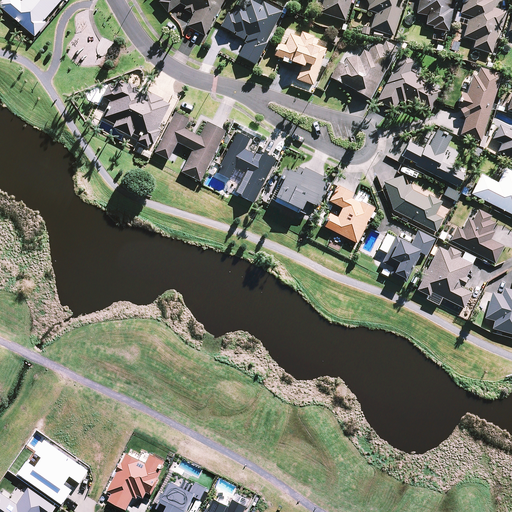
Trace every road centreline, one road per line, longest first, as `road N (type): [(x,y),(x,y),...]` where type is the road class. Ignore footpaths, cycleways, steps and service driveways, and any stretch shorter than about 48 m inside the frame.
road 1 (residential): [(249,93),(335,116),(367,134),(363,152),(339,154),(259,109)]
road 2 (residential): [(114,0),(163,65),(249,93)]
